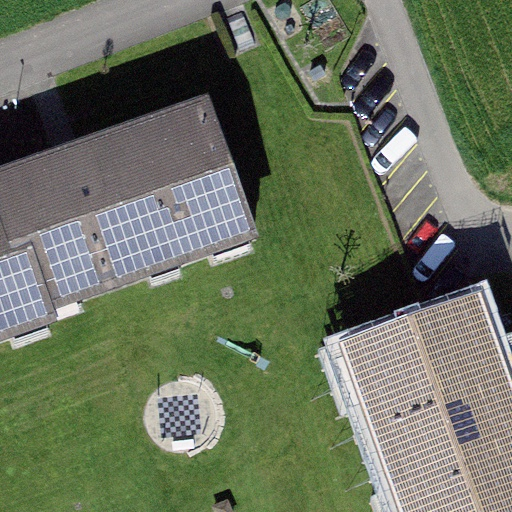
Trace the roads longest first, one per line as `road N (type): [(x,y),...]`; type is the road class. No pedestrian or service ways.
road 1 (residential): [(366,0),(472,221),(511,238)]
road 2 (residential): [(0,64),(171,0)]
